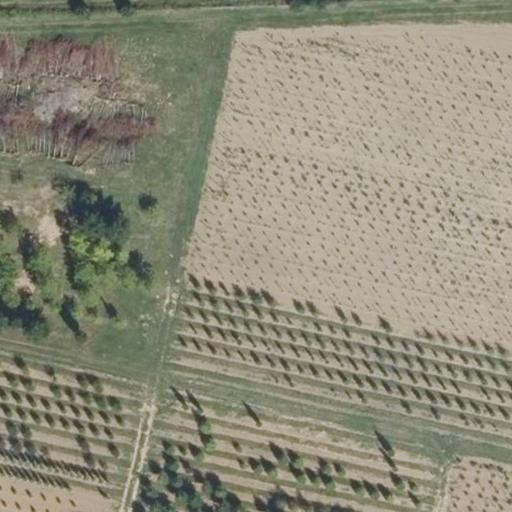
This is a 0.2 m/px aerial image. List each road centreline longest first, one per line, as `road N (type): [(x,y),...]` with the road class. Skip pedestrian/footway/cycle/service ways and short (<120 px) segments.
road 1 (track): [(0,332),(511,450)]
road 2 (track): [(125,511),(157,369)]
